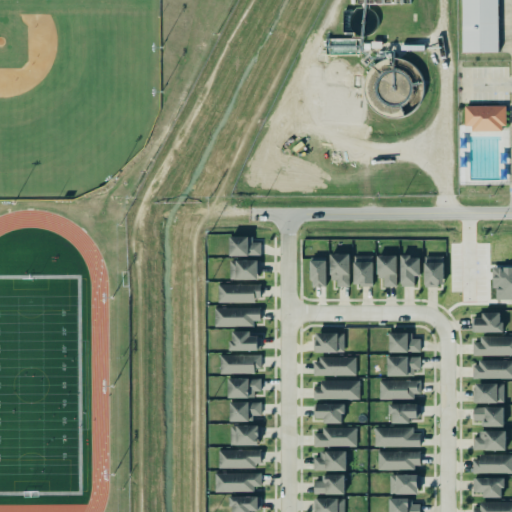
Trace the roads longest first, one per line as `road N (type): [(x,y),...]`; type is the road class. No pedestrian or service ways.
road 1 (residential): [(287,511),(287,214)]
road 2 (tertiary): [(287,214),(511,210)]
road 3 (residential): [(439,324),(446,345),(446,511)]
road 4 (residential): [(287,314),(419,313),(439,324)]
